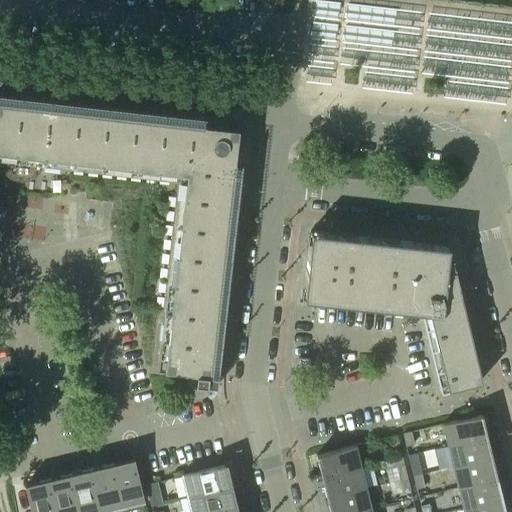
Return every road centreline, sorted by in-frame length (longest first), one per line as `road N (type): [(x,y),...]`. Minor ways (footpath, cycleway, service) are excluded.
road 1 (residential): [(0,72),(281,94)]
road 2 (residential): [(0,469),(259,412)]
road 3 (residential): [(259,412),(252,382),(273,184)]
road 4 (unclassified): [(273,184),(481,206)]
road 5 (residential): [(333,398),(401,382),(392,343),(328,336),(325,363)]
road 6 (unclassified): [(473,144),(276,121)]
road 7 (residential): [(511,328),(481,206)]
